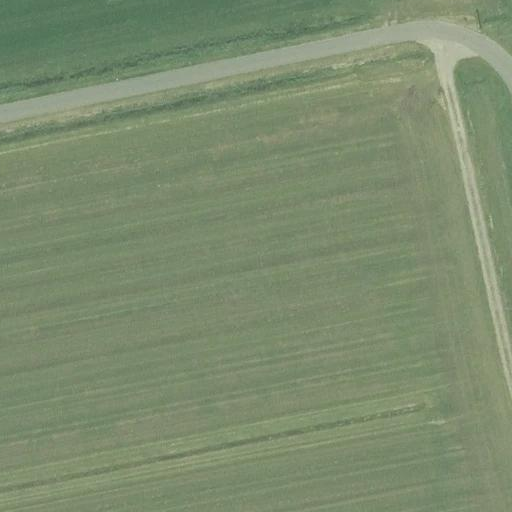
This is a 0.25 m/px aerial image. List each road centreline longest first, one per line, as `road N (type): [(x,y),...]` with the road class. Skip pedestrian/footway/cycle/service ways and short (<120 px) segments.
road 1 (unclassified): [(0,113),(409,30),(467,39),(511,77)]
road 2 (track): [(442,31),(443,71),(511,368)]
